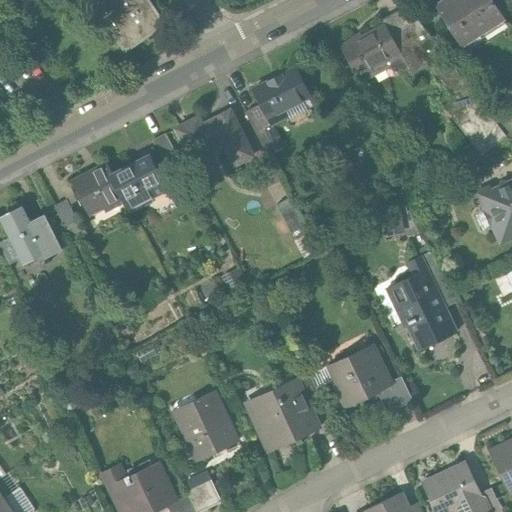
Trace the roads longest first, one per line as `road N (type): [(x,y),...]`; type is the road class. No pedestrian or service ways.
road 1 (residential): [(0,164),(225,47)]
road 2 (residential): [(298,493),(511,390)]
